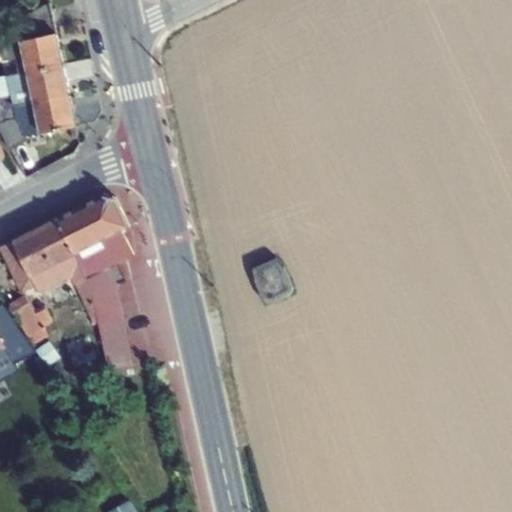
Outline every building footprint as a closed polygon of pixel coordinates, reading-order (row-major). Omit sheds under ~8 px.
[(19,74),(64,64),(51,3),(24,18),(28,39),(23,39),(0,44),(4,61),(17,59),(19,74)] [(0,108),(70,94),(64,64),(19,74),(9,76),(12,97),(0,98),(0,108)] [(43,133),(77,126),(70,94),(0,108),(0,129),(12,150),(28,141),(25,137),(43,133)] [(76,252),(120,232),(130,227),(116,198),(106,195),(61,217),(76,252)] [(46,279),(44,275),(68,263),(92,309),(99,306),(76,252),(61,217),(2,247),(24,291),(46,279)] [(111,267),(117,263),(135,255),(120,232),(76,252),(99,306),(111,374),(134,368),(118,285),(118,280),(113,281),(106,283),(103,271),(111,267)] [(255,280),(266,306),(293,295),(284,268),(277,257),(252,267),(255,280)] [(103,271),(106,283),(113,281),(118,280),(111,267),(103,271)] [(10,304),(37,346),(58,332),(30,290),(10,304)] [(0,334),(0,365),(13,358),(0,334)] [(45,363),(61,388),(77,378),(70,368),(80,361),(71,348),(61,354),(51,339),(36,350),(45,363)] [(116,404),(106,409),(109,417),(117,411),(116,404)] [(139,511),(133,499),(110,511),(139,511)]
